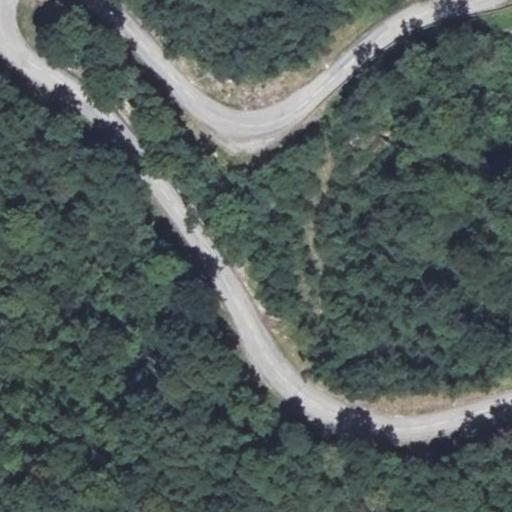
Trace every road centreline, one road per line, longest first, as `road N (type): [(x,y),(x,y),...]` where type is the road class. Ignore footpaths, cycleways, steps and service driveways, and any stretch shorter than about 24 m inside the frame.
road 1 (tertiary): [(511,406),(389,431),(332,419),(307,404),(260,357),(200,239),(116,130),(0,48)]
road 2 (tertiary): [(93,0),(205,117),(231,125),(275,119),(405,18),(482,0)]
